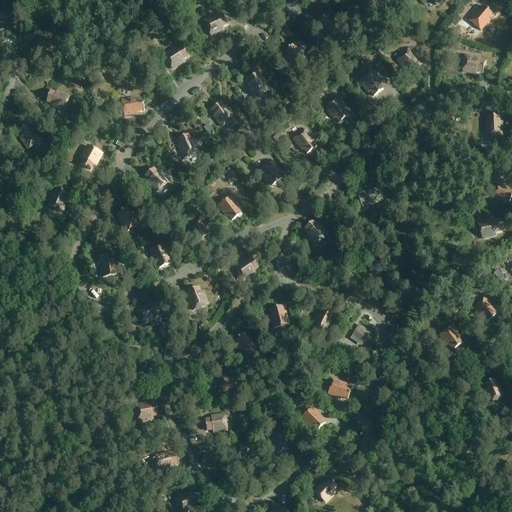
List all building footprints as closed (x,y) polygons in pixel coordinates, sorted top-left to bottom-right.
[(355,7),(351,2),(344,7),(348,13),(355,7)] [(488,19),(492,14),(483,7),(476,15),(474,14),(469,21),(480,31),(489,21),(488,19)] [(222,28),(228,25),(222,15),(213,20),(212,18),(204,22),(210,36),(223,30),(222,28)] [(331,20),(327,15),(318,22),(325,31),(324,32),(329,39),(341,29),(333,19),(331,20)] [(453,32),(448,28),(444,32),(450,36),(453,32)] [(58,56),(56,41),(42,43),(43,45),(36,46),(38,57),(49,56),(49,58),(58,56)] [(295,69),(307,60),(299,49),(297,50),(293,45),(284,52),(291,61),(289,62),(295,69)] [(182,61),(188,57),(181,47),(172,53),(171,52),(163,57),(172,70),(183,62),(182,61)] [(413,74),(421,65),(413,58),(415,56),(408,50),(397,61),(407,71),(409,69),(413,74)] [(482,74),(485,62),(474,60),(474,58),(465,56),(462,72),(476,74),(476,72),(482,74)] [(152,65),(154,68),(164,62),(162,58),(152,65)] [(384,69),(379,63),(375,66),(379,72),(384,69)] [(374,97),(383,90),(376,82),(378,80),(372,73),(360,83),(368,93),(370,92),(374,97)] [(254,98),(268,92),(262,79),(261,80),(258,74),(247,79),(252,89),(250,90),(254,98)] [(64,111),(69,96),(57,92),(56,94),(50,91),(46,102),(56,106),(56,108),(64,111)] [(135,101),(135,99),(121,101),(124,116),(133,115),(133,113),(143,111),(141,100),(135,101)] [(339,123),(348,116),(342,107),(343,106),(338,99),(325,108),(334,119),(335,118),(339,123)] [(313,108),(310,102),(302,106),(306,112),(313,108)] [(222,127),(234,118),(226,107),(224,108),(220,103),(211,110),(218,119),(216,120),(222,127)] [(499,127),(499,116),(487,117),(488,123),(486,123),(486,137),(502,136),(501,127),(499,127)] [(28,149),(41,141),(33,129),(31,130),(28,125),(18,131),(24,141),(23,142),(28,149)] [(307,155),(316,148),(309,139),(311,138),(306,131),(293,140),(301,151),(303,149),(307,155)] [(69,138),(67,132),(60,134),(63,140),(69,138)] [(275,145),(282,139),(278,134),(271,139),(275,145)] [(184,159),(198,152),(193,140),(191,141),(188,135),(178,140),(182,150),(180,151),(184,159)] [(125,143),(119,139),(115,145),(122,149),(125,143)] [(97,162),(101,154),(88,147),(81,159),(83,160),(80,165),(90,171),(95,161),(97,162)] [(272,187),(281,180),(274,171),(276,170),(271,162),(258,172),(266,183),(268,181),(272,187)] [(156,193),(168,183),(159,172),(158,174),(153,169),(145,176),(152,185),(150,186),(156,193)] [(493,173),(491,180),(497,182),(500,176),(493,173)] [(508,205),(511,194),(511,189),(499,185),(494,199),(508,205)] [(63,204),(67,193),(57,189),(54,195),(52,195),(48,207),(62,213),(65,204),(63,204)] [(362,207),(375,202),(372,191),(358,196),(362,207)] [(232,222),(241,215),(237,209),(239,208),(230,197),(218,207),(224,214),(225,213),(232,222)] [(127,232),(140,223),(132,212),(130,213),(126,208),(117,215),(124,224),(122,225),(127,232)] [(316,245),(328,235),(319,225),(317,226),(313,221),(304,229),(312,237),(310,238),(316,245)] [(501,232),(498,221),(487,224),(487,222),(478,224),(482,239),(495,236),(495,234),(501,232)] [(197,244),(209,234),(200,222),(187,231),(197,244)] [(170,265),(166,255),(168,254),(165,245),(150,251),(155,264),(157,263),(159,269),(170,265)] [(253,272),(258,268),(252,259),(243,265),(242,263),(234,269),(243,281),(254,274),(253,272)] [(103,278),(118,276),(116,261),(100,263),(103,278)] [(200,293),(198,287),(187,292),(191,302),(190,303),(193,311),(207,305),(202,293),(200,293)] [(487,323),(496,315),(489,307),(490,305),(484,299),(473,309),(482,319),(483,318),(487,323)] [(160,315),(156,305),(146,309),(145,307),(136,311),(143,325),(155,320),(154,318),(160,315)] [(284,317),(282,306),(271,309),(272,316),(270,316),(274,329),(289,325),(286,317),(284,317)] [(330,322),(332,316),(322,311),(317,321),(315,320),(312,329),(326,335),(331,323),(330,322)] [(364,330),(359,327),(353,336),(363,343),(369,334),(368,333),(370,331),(366,328),(364,330)] [(453,351),(462,344),(456,335),(457,334),(452,327),(439,336),(447,347),(449,346),(453,351)] [(424,334),(431,349),(441,345),(434,329),(424,334)] [(247,339),(243,334),(234,342),(242,350),(240,351),(246,358),(258,347),(249,338),(247,339)] [(234,394),(237,379),(222,376),(219,391),(234,394)] [(347,400),(351,389),(341,385),(342,383),(334,380),(328,395),(340,399),(341,398),(347,400)] [(497,386),(495,380),(484,384),(488,395),(486,395),(490,404),(504,398),(499,385),(497,386)] [(158,416),(156,405),(145,407),(145,405),(136,406),(139,422),(152,419),(152,417),(158,416)] [(316,432),(325,424),(317,416),(318,415),(312,408),(301,419),(310,429),(312,427),(316,432)] [(295,421),(298,418),(291,411),(288,414),(295,421)] [(227,431),(225,416),(211,417),(211,419),(205,420),(206,432),(217,430),(218,432),(227,431)] [(288,450),(285,440),(287,439),(284,431),(269,436),(273,448),(275,448),(277,454),(288,450)] [(246,460),(250,452),(236,445),(230,456),(231,457),(228,463),(239,469),(244,459),(246,460)] [(178,465),(175,453),(164,457),(164,455),(155,457),(160,472),(172,468),(172,466),(178,465)] [(338,487),(329,479),(322,487),(320,486),(314,492),(325,503),(334,493),(333,492),(338,487)] [(199,501),(193,492),(184,498),(183,496),(175,501),(182,511),(186,511),(195,507),(194,505),(199,501)]
